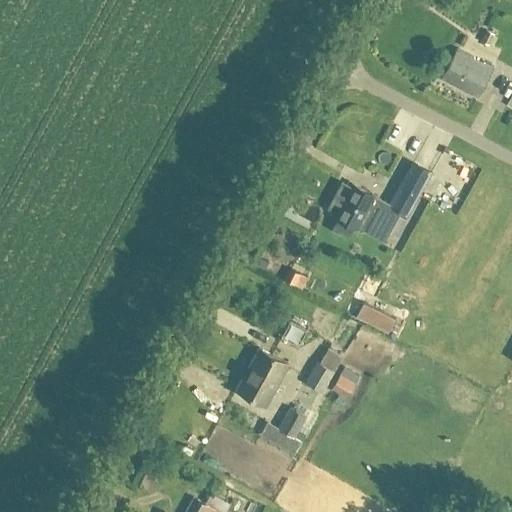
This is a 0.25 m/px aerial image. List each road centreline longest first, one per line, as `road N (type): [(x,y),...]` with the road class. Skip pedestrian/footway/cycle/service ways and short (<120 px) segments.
road 1 (unclassified): [(88,511),(335,66)]
road 2 (unclassified): [(511,158),(335,66)]
